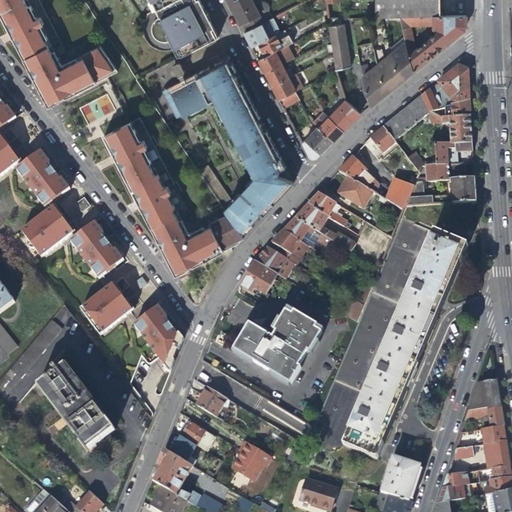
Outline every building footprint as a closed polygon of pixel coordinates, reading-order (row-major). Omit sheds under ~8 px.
[(28,6),(24,0),(10,0),(0,5),(0,13),(7,28),(9,31),(11,35),(20,53),(45,40),(47,39),(40,26),(43,24),(39,17),(37,19),(30,5),(28,6)] [(150,0),(152,2),(154,1),(163,18),(161,19),(172,41),(210,21),(202,6),(196,8),(194,3),(197,1),(196,0),(150,0)] [(227,0),(236,16),(244,33),(263,23),(264,22),(256,6),(255,6),(251,0),(227,0)] [(374,0),(375,17),(398,17),(412,17),(433,16),(436,16),(435,0),(374,0)] [(342,18),(340,1),(325,2),(326,8),(328,18),(342,18)] [(433,28),(437,32),(446,44),(452,39),(463,30),(465,25),(465,15),(436,16),(433,16),(433,24),(433,28)] [(412,17),(413,25),(433,24),(433,16),(412,17)] [(409,25),(413,25),(412,17),(398,17),(403,38),(408,55),(414,50),(409,25)] [(210,21),(172,41),(181,57),(218,37),(214,28),(210,21)] [(267,32),(263,23),(244,33),(247,37),(252,47),(259,43),(280,32),(277,27),(267,32)] [(329,26),(335,61),(336,67),(346,65),(349,65),(343,24),(329,26)] [(280,47),(281,48),(287,45),(293,42),(289,34),(286,36),(283,31),(280,32),(259,43),(262,49),(265,54),(280,47)] [(414,50),(408,55),(412,72),(446,44),(437,32),(414,50)] [(389,49),(390,53),(395,77),(397,84),(405,77),(412,72),(408,55),(403,38),(389,49)] [(52,52),(45,40),(20,53),(35,83),(48,107),(62,100),(96,82),(83,57),(76,60),(75,58),(63,65),(60,64),(54,51),(52,52)] [(294,58),(287,45),(281,48),(258,59),(262,67),(265,73),(282,64),(294,58)] [(117,71),(100,46),(82,55),(83,57),(96,82),(101,80),(106,77),(117,71)] [(373,50),(376,65),(381,89),(383,95),(391,88),(397,84),(395,77),(390,53),(382,60),(379,49),(373,50)] [(280,200),(295,184),(283,178),(285,173),(286,170),(285,167),(286,167),(281,158),(278,159),(264,133),(264,129),(263,126),(260,122),(257,120),(240,86),(239,82),(238,78),(236,76),(233,73),(230,67),(225,70),(222,64),(170,91),(183,115),(187,113),(188,110),(193,109),(197,108),(200,106),(202,103),(205,104),(209,101),(208,98),(214,95),(217,103),(220,104),(222,111),(227,117),(226,120),(242,149),(245,151),(246,158),(251,164),(251,167),(256,177),(233,203),(208,166),(198,171),(228,214),(238,228),(238,229),(246,220),(251,224),(254,223),(256,222),(257,220),(259,218),(261,214),(277,197),(280,200)] [(285,71),(282,64),(265,73),(268,79),(272,86),(288,77),(293,75),(289,69),(285,71)] [(184,73),(184,71),(182,68),(181,65),(172,70),(171,71),(171,73),(173,75),(174,76),(176,75),(177,78),(183,74),(184,73)] [(359,67),(361,77),(367,73),(365,65),(359,67)] [(376,65),(367,73),(361,77),(366,101),(368,107),(377,100),(383,95),(381,89),(376,65)] [(342,93),(336,68),(331,71),(337,94),(342,93)] [(423,98),(431,117),(436,114),(440,113),(447,111),(453,109),(455,108),(470,103),(469,93),(469,78),(469,73),(460,68),(423,98)] [(295,91),(288,77),(272,86),(276,94),(279,100),(295,91)] [(170,91),(164,94),(177,118),(183,115),(170,91)] [(299,99),(295,91),(279,100),(284,109),(299,99)] [(107,94),(80,107),(88,124),(115,110),(107,94)] [(2,100),(0,97),(0,131),(17,119),(2,100)] [(148,99),(160,117),(162,116),(152,97),(148,99)] [(407,135),(431,117),(423,98),(406,112),(386,128),(398,143),(407,135)] [(345,100),(328,117),(342,130),(351,121),(360,114),(345,100)] [(453,109),(454,119),(471,118),(470,111),(470,103),(455,108),(453,109)] [(318,128),(332,141),(339,134),(342,130),(328,117),(324,113),(323,112),(313,123),(317,126),(318,128)] [(451,126),(452,147),(473,145),(472,130),(471,118),(454,119),(448,120),(444,120),(437,119),(431,118),(432,125),(444,127),(451,126)] [(131,128),(129,123),(103,136),(113,155),(116,160),(117,163),(128,183),(153,169),(150,164),(152,163),(145,149),(148,148),(144,141),(141,142),(133,127),(131,128)] [(317,126),(302,143),(310,159),(315,160),(326,148),(332,141),(318,128),(317,126)] [(384,155),(398,144),(398,143),(386,128),(382,131),(372,140),(384,155)] [(422,153),(407,135),(398,143),(398,144),(402,148),(408,155),(423,173),(424,169),(426,165),(418,156),(422,153)] [(13,149),(3,136),(0,137),(0,179),(15,168),(22,162),(13,149)] [(377,161),(384,155),(372,140),(366,146),(377,161)] [(457,155),(473,154),(473,145),(452,147),(436,148),(437,164),(438,168),(449,167),(454,166),(458,166),(458,158),(457,155)] [(57,171),(42,152),(17,171),(46,209),(71,190),(57,171)] [(397,180),(416,188),(418,184),(423,173),(408,155),(397,180)] [(366,188),(376,178),(368,172),(354,159),(341,173),(349,178),(366,188)] [(428,183),(448,182),(455,181),(454,178),(450,178),(450,173),(449,167),(438,168),(427,168),(428,183)] [(156,176),(153,169),(128,183),(137,200),(138,203),(140,207),(149,222),(173,209),(175,207),(168,194),(171,193),(167,187),(165,188),(158,174),(156,176)] [(365,211),(376,194),(366,188),(349,178),(343,187),(338,195),(365,211)] [(392,190),(376,178),(366,188),(376,194),(387,201),(392,190)] [(416,188),(397,180),(395,183),(392,190),(387,201),(391,203),(406,212),(408,208),(411,200),(416,188)] [(455,181),(448,182),(449,198),(427,199),(426,184),(418,184),(416,188),(411,200),(408,208),(477,204),(476,191),(475,180),(467,181),(467,180),(464,180),(455,181)] [(336,223),(338,218),(333,214),(338,206),(319,195),(316,199),(308,207),(330,219),(336,223)] [(91,207),(85,199),(81,202),(76,205),(83,213),(87,210),(91,207)] [(66,219),(56,206),(48,213),(23,232),(43,258),(68,239),(77,232),(66,219)] [(323,230),(330,219),(308,207),(304,211),(296,220),(339,246),(352,254),(357,246),(338,235),(336,238),(323,230)] [(176,215),(173,209),(149,222),(167,258),(176,276),(190,269),(223,252),(210,226),(204,229),(203,227),(191,232),(188,231),(182,220),(180,221),(176,215)] [(238,228),(228,214),(209,224),(210,226),(223,252),(227,250),(231,248),(230,245),(226,237),(238,228)] [(347,223),(338,218),(336,223),(344,228),(347,223)] [(246,220),(238,229),(242,234),(247,229),(251,224),(246,220)] [(316,249),(325,255),(329,249),(335,253),(339,246),(296,220),(293,223),(284,233),(301,244),(308,234),(320,242),(316,249)] [(110,241),(96,222),(71,242),(99,279),(125,260),(110,241)] [(466,238),(431,224),(340,439),(342,441),(342,445),(377,458),(391,425),(409,381),(427,341),(442,305),(464,254),(468,245),(466,238)] [(231,248),(233,251),(236,246),(244,238),(242,234),(238,229),(238,228),(226,237),(230,245),(231,248)] [(313,250),(301,244),(284,233),(278,239),(274,244),(282,249),(279,255),(288,261),(293,264),(296,266),(298,267),(302,261),(292,255),(297,248),(306,253),(307,252),(309,253),(312,252),(313,250)] [(286,281),(296,266),(293,264),(288,261),(279,255),(268,249),(265,252),(257,261),(256,263),(279,276),(286,281)] [(267,296),(279,276),(256,263),(250,272),(241,287),(250,293),(251,292),(254,293),(256,289),(267,296)] [(0,313),(15,303),(0,282),(0,313)] [(366,282),(357,302),(364,307),(369,296),(373,287),(366,282)] [(135,309),(125,297),(115,283),(106,289),(81,309),(101,335),(127,315),(135,309)] [(357,324),(364,307),(357,302),(354,301),(344,316),(357,324)] [(185,339),(173,324),(160,306),(134,325),(159,357),(165,365),(171,373),(185,339)] [(291,312),(284,307),(273,325),(275,327),(272,333),(246,318),(230,345),(290,381),(301,364),(297,362),(306,347),(308,348),(320,329),(313,325),(315,322),(293,308),(291,312)] [(61,331),(51,322),(0,381),(0,396),(3,399),(61,331)] [(0,348),(6,356),(17,347),(0,325),(0,348)] [(65,365),(57,371),(55,368),(52,370),(54,373),(37,386),(62,419),(87,452),(116,431),(65,365)] [(497,382),(478,384),(469,413),(502,409),(499,393),(497,382)] [(197,407),(217,419),(223,409),(229,410),(231,403),(208,389),(202,399),(197,407)] [(484,419),(486,431),(505,428),(503,414),(502,409),(469,413),(466,421),(484,419)] [(198,447),(206,433),(190,423),(186,430),(182,437),(198,447)] [(482,431),(484,446),(507,443),(505,432),(505,428),(486,431),(482,431)] [(173,450),(168,447),(166,452),(186,464),(197,447),(181,438),(177,444),(173,450)] [(484,446),(488,471),(511,468),(509,454),(507,443),(484,446)] [(241,452),(244,453),(265,466),(267,467),(272,460),(245,444),(241,452)] [(476,447),(457,449),(453,460),(473,457),(473,453),(477,452),(476,447)] [(192,468),(186,464),(166,452),(162,461),(165,463),(163,466),(153,482),(162,488),(188,503),(203,511),(216,511),(219,508),(193,492),(191,495),(184,490),(181,495),(177,493),(192,468)] [(255,482),(265,466),(244,453),(239,461),(234,470),(255,482)] [(383,495),(390,497),(411,504),(416,485),(422,467),(394,459),(383,495)] [(450,469),(448,477),(465,474),(464,467),(450,469)] [(493,474),(494,479),(495,482),(511,479),(511,472),(511,471),(511,468),(488,471),(481,472),(479,472),(480,478),(481,484),(487,483),(487,480),(490,480),(489,475),(493,474)] [(467,474),(465,474),(448,477),(445,484),(444,490),(463,487),(469,486),(467,474)] [(491,490),(483,491),(484,496),(486,496),(511,491),(511,479),(495,482),(490,483),(491,490)] [(328,511),(331,511),(338,491),(306,481),(300,502),(316,507),(319,508),(319,509),(328,511)] [(464,494),(463,490),(463,487),(444,490),(442,494),(439,504),(444,503),(478,497),(477,492),(464,494)] [(158,511),(182,511),(188,503),(162,488),(156,497),(150,507),(158,511)] [(44,490),(39,495),(46,501),(51,496),(44,490)] [(511,511),(511,491),(486,496),(488,511),(511,511)] [(77,508),(64,497),(58,503),(67,511),(98,511),(104,506),(90,493),(77,508)] [(46,501),(39,495),(27,508),(31,511),(67,511),(58,503),(51,496),(46,501)] [(409,511),(412,504),(411,504),(390,497),(384,511),(409,511)] [(250,511),(254,505),(242,498),(237,507),(244,511),(250,511)] [(444,511),(444,503),(439,504),(436,511),(444,511)]
